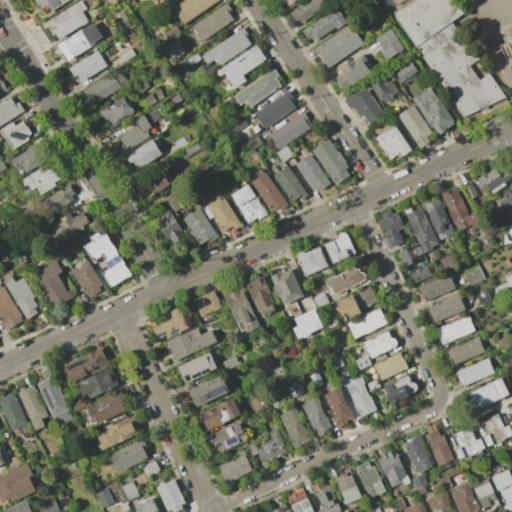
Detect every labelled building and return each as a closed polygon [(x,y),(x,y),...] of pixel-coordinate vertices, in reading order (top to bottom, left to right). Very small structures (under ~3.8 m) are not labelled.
[(67,0),(47,13),(43,7),(40,9),(34,0),(67,0)] [(75,3),(75,4),(81,0),(86,9),(81,12),(87,21),(56,41),(48,28),(50,27),(46,21),(75,3)] [(182,0),(217,0),(182,24),(171,8),(182,0)] [(306,0),(332,0),(300,23),(297,19),(294,21),(288,13),(306,0)] [(504,97),(461,30),(457,33),(450,22),(462,15),(451,0),(417,0),(393,16),(462,117),(504,97)] [(192,27),(191,26),(225,3),(230,10),(227,12),(232,19),(201,40),(201,39),(197,42),(188,30),(192,27)] [(335,8),(345,23),(335,30),(334,27),(312,42),(309,37),(306,39),(300,31),(335,8)] [(26,30),(21,21),(30,16),(36,25),(26,30)] [(92,22),(101,37),(97,40),(98,41),(66,61),(56,45),(92,22)] [(38,49),(27,31),(38,25),(49,43),(38,49)] [(174,25),(179,32),(166,41),(161,34),(174,25)] [(348,25),(361,44),(324,69),(318,61),(321,58),(314,48),(348,25)] [(241,28),(246,35),(243,37),(248,44),(218,65),(214,59),(205,65),(200,56),(241,28)] [(389,29),(402,48),(384,59),(378,50),(380,48),(374,39),(389,29)] [(511,61),(503,42),(506,40),(511,37),(511,61)] [(175,39),(183,52),(175,58),(174,56),(168,60),(161,49),(175,39)] [(253,45),(263,59),(240,75),(244,81),(233,89),(219,69),(253,45)] [(130,48),(134,55),(122,62),(118,56),(130,48)] [(96,50),(105,66),(80,81),(76,75),(73,77),(67,68),(96,50)] [(195,53),(199,59),(189,66),(185,60),(195,53)] [(342,73),(339,70),(360,55),(371,71),(350,85),(349,84),(341,90),(339,86),(338,87),(335,82),(336,82),(334,78),(342,73)] [(409,62),(415,70),(398,83),(392,74),(409,62)] [(273,69),(277,76),(274,78),(279,86),(249,106),(245,100),(238,105),(232,96),(273,69)] [(110,73),(119,87),(94,103),(88,94),(86,96),(83,90),(110,73)] [(378,76),(384,84),(389,81),(396,92),(390,95),(392,98),(384,103),(382,99),(379,101),(367,83),(378,76)] [(353,93),(354,95),(365,88),(382,113),(367,123),(365,118),(364,119),(361,115),(358,117),(351,107),(349,109),(343,100),(353,93)] [(418,93),(419,95),(429,88),(451,120),(442,127),(445,130),(438,134),(432,125),(430,127),(410,98),(418,93)] [(287,90),(292,97),(289,100),(294,107),(263,128),(253,113),(287,90)] [(150,94),(155,102),(146,107),(141,99),(150,94)] [(0,101),(8,96),(13,104),(17,102),(22,111),(0,124),(0,101)] [(122,97),(131,111),(116,121),(118,123),(110,128),(100,111),(122,97)] [(411,105),(430,133),(424,137),(427,142),(418,148),(395,116),(411,105)] [(300,112),(305,119),(302,121),(308,129),(277,150),(276,148),(274,149),(270,144),(272,142),(267,135),(300,112)] [(135,125),(132,120),(141,115),(149,128),(144,131),(147,136),(123,151),(115,138),(135,125)] [(241,117),(246,124),(234,132),(229,125),(241,117)] [(0,128),(11,122),(13,126),(20,122),(22,125),(24,124),(29,133),(25,136),(26,140),(10,149),(0,133),(0,128)] [(373,138),(390,126),(391,127),(393,126),(409,150),(401,155),(398,151),(395,153),(396,154),(388,159),(373,138)] [(256,136),(261,144),(252,150),(247,142),(256,136)] [(181,137),(186,144),(177,150),(172,143),(181,137)] [(327,139),(336,152),(337,151),(344,161),(343,162),(346,167),(343,169),(347,175),(333,185),(310,150),(327,139)] [(151,140),(159,154),(134,169),(130,162),(127,164),(122,156),(151,140)] [(35,144),(37,148),(39,147),(46,159),(24,172),(21,166),(14,170),(8,160),(35,144)] [(308,154),(328,184),(318,191),(316,189),(313,191),(294,164),(308,154)] [(475,178),(500,160),(511,176),(511,178),(488,196),(475,178)] [(285,165),(306,195),(300,199),(298,196),(291,201),(272,174),(285,165)] [(39,168),(42,172),(50,167),(58,179),(52,182),(54,186),(39,196),(34,188),(29,191),(25,185),(22,187),(18,181),(39,168)] [(159,171),(167,184),(157,191),(149,178),(159,171)] [(263,173),(286,205),(279,210),(277,207),(269,212),(249,183),(263,173)] [(470,183),(476,196),(469,199),(463,186),(470,183)] [(232,185),(236,190),(246,184),(254,196),(253,196),(264,214),(257,219),(255,217),(247,222),(226,188),(232,185)] [(63,187),(64,188),(67,185),(72,194),(69,196),(72,200),(45,216),(37,203),(63,187)] [(456,190),(466,215),(474,212),(480,225),(471,229),(469,225),(455,231),(440,197),(456,190)] [(503,198),(500,194),(506,190),(508,193),(511,190),(511,215),(508,218),(498,202),(503,198)] [(215,199),(212,194),(217,191),(220,196),(221,195),(239,225),(233,229),(231,226),(221,232),(205,205),(215,199)] [(428,200),(429,202),(437,199),(453,233),(438,240),(421,203),(428,200)] [(408,208),(410,211),(419,207),(436,243),(430,246),(431,249),(422,253),(402,210),(408,208)] [(198,208),(216,237),(209,241),(207,239),(198,245),(181,219),(198,208)] [(380,217),(379,213),(388,209),(389,213),(395,210),(403,226),(397,229),(402,241),(398,243),(399,246),(395,248),(393,245),(389,247),(376,219),(380,217)] [(169,210),(184,236),(173,242),(170,237),(166,240),(153,219),(169,210)] [(60,222),(58,219),(67,213),(70,218),(81,211),(87,221),(81,226),(83,229),(60,243),(51,228),(60,222)] [(490,235),(485,228),(494,222),(498,229),(490,235)] [(90,241),(88,237),(96,232),(99,236),(104,233),(130,275),(109,288),(100,273),(108,268),(100,256),(93,259),(95,262),(92,264),(82,246),(90,241)] [(345,234),(354,252),(331,263),(322,245),(336,238),(336,236),(337,234),(339,232),(342,232),(344,233),(345,234)] [(412,244),(413,248),(418,246),(421,253),(416,255),(418,260),(402,267),(395,251),(412,244)] [(303,253),(317,247),(326,266),(303,276),(294,257),(295,254),(297,252),(299,251),(301,252),(303,253)] [(438,260),(450,254),(455,266),(443,271),(438,260)] [(48,265),(47,264),(54,260),(61,271),(55,274),(70,298),(52,309),(31,276),(48,265)] [(85,260),(101,284),(97,287),(99,290),(91,296),(89,292),(85,295),(69,270),(85,260)] [(438,263),(442,271),(435,275),(431,266),(438,263)] [(430,276),(414,283),(409,273),(425,266),(430,276)] [(360,282),(332,294),(325,279),(332,276),(332,277),(352,268),(354,272),(355,268),(358,269),(358,272),(361,273),(364,277),(363,279),(360,282)] [(477,268),(482,279),(468,286),(463,274),(477,268)] [(278,271),(279,274),(289,269),(301,295),(282,304),(277,295),(276,296),(271,286),(273,286),(268,276),(278,271)] [(447,273),(453,288),(424,301),(421,293),(418,295),(415,287),(447,273)] [(506,282),(503,277),(511,273),(511,289),(497,296),(493,288),(506,282)] [(262,276),(269,292),(268,293),(275,309),(258,317),(244,284),(262,276)] [(11,277),(14,283),(22,278),(34,297),(31,299),(36,306),(33,308),(36,313),(26,319),(3,282),(11,277)] [(239,284),(258,326),(244,332),(243,329),(240,330),(238,324),(236,325),(221,292),(239,284)] [(0,287),(3,286),(21,315),(19,316),(21,321),(6,330),(3,326),(2,327),(0,323),(0,287)] [(341,297),(341,299),(354,293),(354,292),(367,286),(374,302),(358,309),(360,312),(350,317),(347,312),(341,314),(335,300),(341,297)] [(485,290),(490,300),(479,305),(474,295),(485,290)] [(212,291),(220,307),(199,317),(191,301),(212,291)] [(323,292),(327,302),(316,307),(311,297),(323,292)] [(457,295),(463,310),(432,323),(425,308),(457,295)] [(159,325),(157,320),(170,315),(169,311),(177,307),(187,328),(165,338),(164,335),(157,339),(152,328),(159,325)] [(296,326),(292,318),(313,308),(321,327),(308,333),(309,334),(301,337),(301,336),(296,338),(291,328),(296,326)] [(378,308),(385,323),(373,328),(374,329),(364,334),(363,333),(353,338),(346,323),(378,308)] [(466,316),(473,330),(446,342),(444,339),(441,340),(439,335),(437,336),(434,330),(466,316)] [(333,317),(337,325),(325,330),(322,322),(333,317)] [(195,327),(198,334),(209,329),(215,341),(174,361),(164,342),(195,327)] [(394,346),(369,358),(361,342),(386,331),(389,339),(391,338),(393,339),(395,340),(395,342),(395,345),(394,346)] [(504,333),(509,342),(498,348),(493,338),(504,333)] [(261,335),(264,342),(259,345),(255,338),(261,335)] [(454,345),(454,346),(475,336),(482,351),(470,357),(470,356),(451,365),(443,350),(454,345)] [(100,348),(108,365),(71,383),(62,365),(100,348)] [(208,352),(215,368),(183,383),(176,367),(208,352)] [(379,361),(380,362),(385,360),(384,359),(398,352),(401,359),(403,359),(407,367),(402,369),(402,371),(400,372),(399,370),(379,380),(372,364),(379,361)] [(337,354),(342,365),(331,369),(326,358),(337,354)] [(234,356),(237,364),(226,369),(222,361),(234,356)] [(365,357),(368,365),(357,370),(353,362),(365,357)] [(486,358),(493,372),(461,387),(454,372),(486,358)] [(109,367),(117,385),(85,400),(82,395),(81,395),(78,387),(79,387),(76,382),(109,367)] [(316,372),(321,383),(312,387),(307,376),(316,372)] [(220,375),(227,392),(193,407),(188,395),(186,396),(184,391),(220,375)] [(409,382),(411,382),(413,383),(415,384),(415,387),(415,390),(412,392),(410,393),(389,403),(381,387),(389,383),(390,384),(395,382),(395,381),(405,375),(409,382)] [(53,377),(68,409),(66,410),(70,418),(55,425),(36,385),(53,377)] [(360,377),(363,384),(362,384),(374,409),(359,417),(343,385),(360,377)] [(499,377),(507,395),(473,410),(466,392),(499,377)] [(375,379),(379,387),(367,392),(364,384),(375,379)] [(297,380),(303,392),(291,397),(286,386),(297,380)] [(33,386),(46,415),(40,418),(44,426),(34,430),(17,393),(33,386)] [(338,387),(341,393),(340,394),(351,417),(344,420),(345,423),(337,427),(322,395),(338,387)] [(117,392),(125,410),(96,423),(94,418),(91,419),(85,406),(117,392)] [(0,398),(12,393),(26,423),(11,431),(0,406),(0,398)] [(267,406),(254,412),(248,399),(261,393),(267,406)] [(316,397),(319,403),(317,404),(329,427),(314,435),(299,406),(316,397)] [(231,398),(238,415),(225,420),(226,422),(205,431),(197,413),(231,398)] [(82,400),(85,406),(72,411),(70,406),(82,400)] [(294,408),(297,414),(295,415),(301,427),(302,426),(308,439),(301,443),(301,444),(292,448),(278,415),(294,408)] [(496,414),(501,427),(507,425),(511,435),(502,439),(503,440),(498,442),(498,444),(495,446),(494,443),(486,446),(482,437),(485,435),(479,421),(496,414)] [(101,429),(100,427),(117,420),(118,422),(130,416),(138,433),(99,450),(96,443),(99,442),(95,433),(101,429)] [(237,422),(245,440),(217,454),(212,445),(210,446),(205,437),(237,422)] [(467,427),(473,440),(479,438),(483,447),(474,451),(474,453),(466,456),(465,455),(463,456),(463,457),(458,459),(454,449),(457,448),(451,434),(467,427)] [(265,444),(264,443),(271,440),(267,432),(276,428),(286,452),(260,463),(254,449),(265,444)] [(435,430),(437,436),(441,435),(451,460),(447,462),(448,466),(442,469),(440,464),(436,466),(423,435),(435,430)] [(409,440),(408,438),(416,435),(430,467),(414,474),(401,444),(409,440)] [(142,439),(146,447),(142,449),(146,458),(118,471),(118,469),(115,470),(107,454),(142,439)] [(0,441),(9,461),(0,465),(0,441)] [(234,458),(232,453),(241,449),(251,470),(225,482),(217,466),(234,458)] [(381,457),(379,455),(392,449),(395,454),(396,454),(397,455),(396,455),(408,481),(402,484),(401,482),(391,487),(385,476),(384,476),(376,460),(381,457)] [(154,460),(158,470),(156,471),(156,472),(152,474),(152,473),(145,476),(140,466),(154,460)] [(366,461),(368,468),(372,466),(383,491),(368,498),(354,467),(366,461)] [(0,475),(5,473),(5,471),(25,462),(31,475),(28,476),(34,491),(17,498),(17,497),(1,504),(0,501),(0,475)] [(506,469),(511,482),(510,483),(511,487),(511,503),(504,507),(490,477),(506,469)] [(344,473),(345,476),(348,474),(359,497),(353,500),(356,505),(346,510),(341,500),(342,500),(332,478),(344,473)] [(420,474),(425,485),(414,489),(410,479),(420,474)] [(445,476),(449,485),(442,489),(438,479),(445,476)] [(158,485),(157,483),(162,481),(163,483),(172,479),(183,502),(179,504),(181,508),(171,511),(169,508),(165,510),(155,486),(158,485)] [(131,481),(137,496),(126,501),(120,486),(131,481)] [(320,481),(323,487),(327,484),(339,510),(334,511),(315,511),(320,509),(313,492),(311,493),(310,491),(311,490),(309,485),(320,481)] [(465,481),(471,492),(469,493),(476,508),(477,507),(480,511),(458,511),(448,489),(465,481)] [(488,482),(496,503),(491,506),(492,508),(483,511),(481,508),(473,489),(488,482)] [(422,486),(424,492),(418,495),(415,489),(422,486)] [(106,488),(113,502),(101,508),(94,494),(106,488)] [(301,489),(312,511),(292,511),(285,496),(301,489)] [(443,492),(448,503),(446,503),(450,511),(430,511),(425,500),(443,492)] [(399,497),(404,507),(397,510),(392,500),(399,497)] [(51,498),(58,511),(56,511),(40,511),(37,505),(51,498)] [(150,498),(157,511),(138,511),(135,506),(150,498)] [(0,511),(24,500),(30,511),(0,511)] [(420,502),(424,511),(402,511),(402,510),(420,502)]
